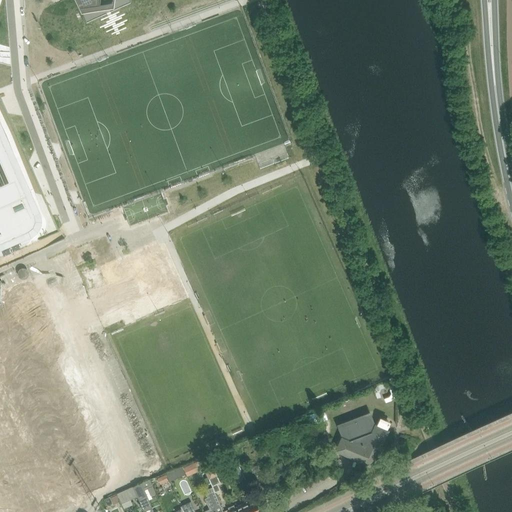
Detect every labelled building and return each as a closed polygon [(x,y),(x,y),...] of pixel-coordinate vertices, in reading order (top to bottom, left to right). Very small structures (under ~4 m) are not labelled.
[(42,0),(37,0),(14,10),(19,22),(47,10),(42,0)] [(0,255),(26,245),(35,240),(59,230),(53,215),(29,162),(8,113),(0,94),(0,255)] [(138,192),(129,194),(132,205),(141,203),(138,192)] [(160,245),(111,264),(124,297),(99,307),(108,328),(174,302),(167,283),(174,280),(160,245)] [(13,255),(0,260),(0,266),(15,260),(13,255)] [(26,291),(0,301),(34,383),(59,373),(54,361),(64,357),(42,303),(32,307),(26,291)] [(372,466),(388,429),(375,424),(375,425),(373,425),(374,424),(370,414),(340,426),(343,436),(344,436),(343,437),(342,436),(336,450),(372,466)] [(252,475),(239,450),(234,452),(235,456),(233,457),(238,467),(230,471),(234,479),(242,475),(244,479),(252,475)] [(86,495),(111,484),(97,453),(82,460),(83,463),(73,467),(86,495)] [(286,470),(293,467),(289,457),(282,460),(286,470)] [(198,460),(183,466),(187,475),(202,469),(198,460)] [(213,464),(205,468),(214,490),(220,488),(217,480),(219,479),(219,480),(220,480),(213,464)] [(142,483),(133,486),(137,496),(144,511),(152,508),(142,483)] [(131,499),(137,496),(133,486),(117,493),(121,503),(131,499)] [(210,509),(204,511),(203,511),(222,511),(223,511),(213,487),(205,490),(208,497),(205,498),(210,509)] [(261,511),(257,502),(254,496),(248,498),(249,500),(242,503),(245,511),(261,511)] [(203,511),(204,511),(202,511),(195,511),(191,501),(180,506),(182,508),(183,511),(203,511)] [(234,505),(228,507),(229,511),(245,511),(242,503),(237,506),(235,507),(234,505)]
